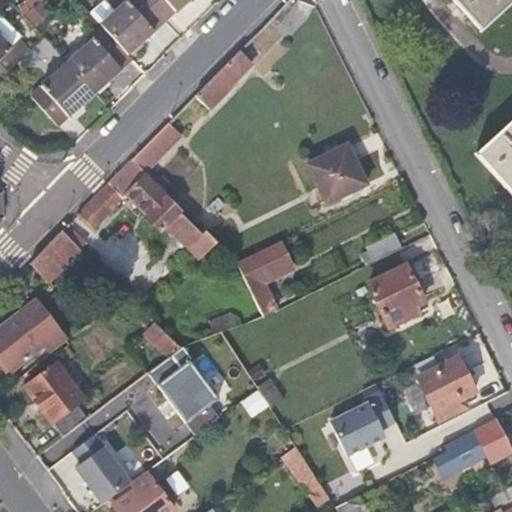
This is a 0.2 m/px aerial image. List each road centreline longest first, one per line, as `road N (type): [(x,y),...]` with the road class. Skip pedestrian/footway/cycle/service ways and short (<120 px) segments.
road 1 (residential): [(333,0),(511,358)]
road 2 (residential): [(56,198),(257,0)]
